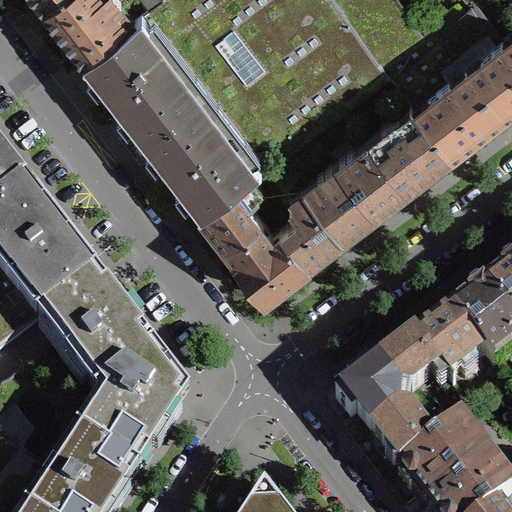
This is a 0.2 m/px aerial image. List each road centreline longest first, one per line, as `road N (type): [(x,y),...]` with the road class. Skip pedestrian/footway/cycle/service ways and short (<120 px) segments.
road 1 (residential): [(0,47),(262,375)]
road 2 (residential): [(262,375),(511,184)]
road 3 (residential): [(262,375),(367,511)]
road 4 (residential): [(172,511),(262,375)]
